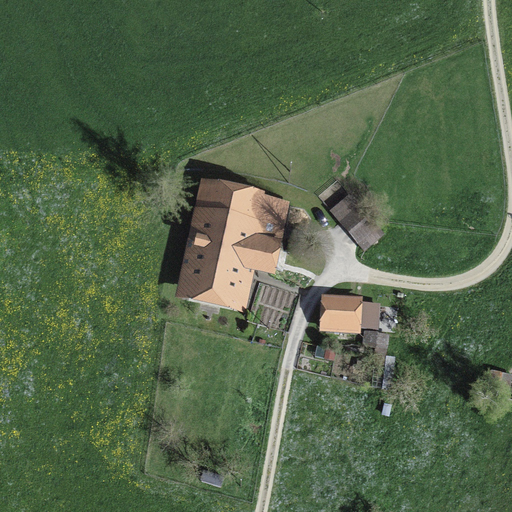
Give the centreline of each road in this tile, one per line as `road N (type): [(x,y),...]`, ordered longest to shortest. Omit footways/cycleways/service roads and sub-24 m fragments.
road 1 (track): [(264,511),(299,336),(322,286),(356,271),(432,281),(475,277),(511,242)]
road 2 (track): [(511,132),(493,0)]
